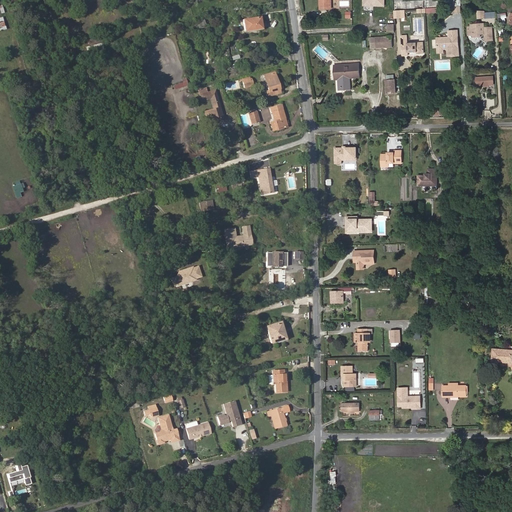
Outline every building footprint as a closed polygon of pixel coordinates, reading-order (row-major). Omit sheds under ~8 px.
[(330,0),(320,0),(321,9),(331,9),(330,0)] [(261,29),(260,18),(243,20),(245,31),(261,29)] [(481,31),(480,28),(483,28),(482,24),(471,24),(471,27),(468,27),(468,35),(473,35),(473,37),(481,36),(481,34),(485,34),(486,34),(486,41),(493,40),(493,27),(484,28),(485,31),(481,31)] [(459,55),(458,31),(452,31),(452,33),(449,33),(449,37),(437,38),(438,49),(443,49),(445,49),(446,47),(448,47),(448,49),(448,56),(459,55)] [(375,38),(375,46),(387,45),(387,48),(393,48),(392,37),(375,38)] [(375,46),(375,38),(371,38),(372,49),(387,48),(387,45),(375,46)] [(407,44),(402,45),(402,57),(408,57),(407,54),(416,54),(416,56),(423,55),(423,44),(407,44)] [(350,90),(350,79),(360,78),(359,65),(335,66),(336,80),(338,80),(339,91),(350,90)] [(271,74),(262,77),(267,93),(265,93),(266,97),(278,94),(276,85),(274,86),(271,74)] [(385,81),(387,81),(388,94),(396,93),(394,75),(385,76),(385,81)] [(492,76),(487,76),(475,76),(476,78),(470,78),(471,84),(476,84),(483,84),(488,84),(493,83),(492,76)] [(187,81),(174,85),(175,89),(188,85),(187,81)] [(208,93),(207,87),(198,90),(200,95),(208,93)] [(205,112),(207,121),(217,118),(217,121),(223,120),(215,91),(208,93),(200,95),(202,102),(211,99),(214,110),(205,112)] [(276,131),(284,129),(281,120),(283,120),(281,111),(282,110),(280,105),(269,109),(274,122),(276,131)] [(257,113),(249,115),(251,125),(259,123),(257,113)] [(343,149),(336,149),(336,160),(357,159),(357,149),(347,149),(346,150),(344,150),(343,149)] [(382,166),(389,166),(389,164),(402,164),(402,151),(395,152),(395,153),(388,154),(388,155),(382,155),(382,166)] [(269,168),(257,170),(258,178),(261,195),(273,193),(269,168)] [(429,176),(427,176),(419,176),(419,186),(438,185),(438,169),(429,169),(429,173),(429,176)] [(258,178),(257,170),(249,171),(251,179),(258,178)] [(238,188),(245,186),(244,179),(239,180),(239,181),(232,183),(232,186),(237,185),(238,188)] [(23,191),(20,183),(12,186),(16,198),(20,196),(19,192),(23,191)] [(216,189),(217,193),(226,191),(225,184),(217,186),(217,189),(216,189)] [(199,199),(200,202),(201,213),(214,210),(212,201),(210,201),(209,197),(199,199)] [(162,218),(160,211),(154,212),(156,220),(162,218)] [(154,212),(145,215),(143,215),(145,223),(156,220),(154,212)] [(224,230),(227,249),(252,245),(249,226),(242,228),(243,236),(236,237),(235,229),(224,230)] [(357,260),(357,263),(357,269),(364,269),(364,264),(374,263),(374,251),(354,252),(355,260),(357,260)] [(267,262),(267,267),(273,266),(273,265),(282,265),(282,266),(288,266),(288,262),(287,262),(287,257),(287,253),(282,253),(282,254),(280,254),(280,252),(275,252),(275,254),(273,254),(273,253),(267,253),(267,257),(268,257),(268,262),(267,262)] [(344,303),(344,293),(344,291),(331,292),(332,303),(344,303)] [(271,343),(283,340),(282,336),(285,335),(281,322),(266,327),(271,343)] [(356,333),(356,343),(358,343),(358,351),(368,351),(367,329),(358,329),(358,333),(356,333)] [(511,350),(493,349),(492,363),(498,364),(499,362),(511,363),(511,365),(511,350)] [(356,387),(356,374),(353,374),(353,366),(342,366),(342,373),(344,373),(345,376),(345,387),(356,387)] [(271,371),(271,375),(271,384),(273,384),(273,393),(284,392),(284,384),(283,384),(283,375),(282,375),(282,371),(271,371)] [(442,396),(458,396),(467,396),(467,386),(442,386),(442,396)] [(407,388),(398,388),(398,406),(403,406),(404,405),(405,407),(405,408),(412,408),(412,409),(420,409),(420,397),(411,397),(409,399),(408,397),(407,388)] [(222,405),(225,415),(224,416),(221,415),(216,416),(218,425),(227,423),(228,420),(231,419),(233,427),(241,425),(233,401),(222,405)] [(342,403),(342,411),(359,411),(359,403),(342,403)] [(270,410),(271,415),(275,428),(286,425),(282,412),(280,407),(270,410)] [(157,416),(155,409),(143,412),(144,416),(149,415),(149,416),(152,417),(157,416)] [(380,419),(380,410),(370,411),(370,420),(380,419)] [(168,416),(158,418),(161,430),(159,433),(155,434),(157,440),(162,439),(163,441),(170,439),(171,442),(179,440),(175,429),(172,431),(168,416)] [(197,426),(186,429),(189,439),(210,433),(207,423),(197,426)] [(18,472),(5,476),(8,485),(21,481),(23,487),(29,485),(23,467),(17,469),(18,472)]
